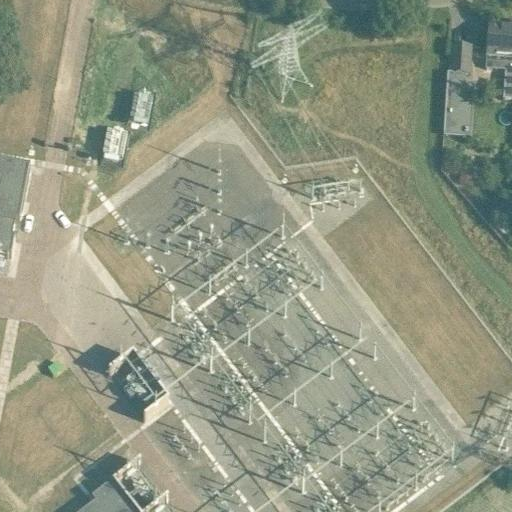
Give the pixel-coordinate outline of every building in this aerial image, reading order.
[(109,31),(97,87),(132,94),(144,38),(109,31)] [(488,51),(487,66),(505,67),(502,102),(511,102),(511,32),(489,31),(488,51)] [(452,48),(451,75),(467,76),(469,49),(452,48)] [(443,136),(443,138),(462,139),(462,125),(471,126),(473,84),(446,83),(443,136)] [(93,122),(90,146),(126,150),(128,126),(93,122)] [(30,176),(30,174),(0,168),(0,259),(11,262),(15,242),(12,241),(14,230),(20,231),(20,229),(19,229),(29,176),(30,176)] [(461,177),(458,186),(471,190),(474,181),(461,177)] [(107,379),(142,426),(169,406),(133,359),(107,379)] [(175,511),(139,465),(112,485),(115,489),(110,493),(107,488),(91,500),(95,505),(85,511),(175,511)]
